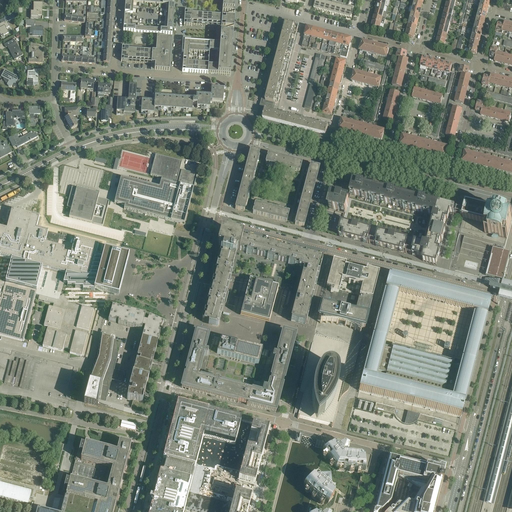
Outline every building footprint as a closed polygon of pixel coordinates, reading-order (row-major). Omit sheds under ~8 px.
[(149,0),(150,3),(159,4),(158,8),(160,8),(160,4),(163,4),(162,0),(149,0)] [(222,0),(222,12),(235,13),(235,0),(222,0)] [(481,0),(479,0),(478,5),(480,6),(488,8),(490,2),(482,0),(481,0)] [(332,3),(330,12),(335,14),(338,2),(332,1),(332,3)] [(412,1),(410,6),(421,9),(423,3),(415,1),(412,1)] [(338,2),(335,14),(340,15),(342,6),(343,6),(343,4),(338,2)] [(31,16),(30,19),(38,19),(38,16),(42,16),(42,11),(41,11),(41,3),(33,3),(33,4),(34,4),(34,11),(31,11),(31,16)] [(348,7),(345,16),(351,18),(354,7),(348,5),(347,7),(348,7)] [(125,12),(124,15),(130,16),(130,13),(133,13),(133,9),(136,9),(136,6),(133,6),(133,7),(125,7),(125,12)] [(410,6),(409,12),(412,13),(420,15),(421,9),(410,6)] [(163,9),(163,12),(164,12),(164,17),(165,17),(173,17),(174,11),(166,11),(166,9),(163,9)] [(445,9),(443,15),(452,17),(454,18),(454,15),(452,14),(453,11),(445,9)] [(376,10),(374,16),(382,18),(385,19),(387,13),(384,12),(376,10)] [(15,18),(12,13),(4,17),(5,18),(6,21),(7,22),(15,18)] [(443,15),(442,21),(450,23),(452,24),(454,18),(452,17),(443,15)] [(374,16),(373,21),(381,24),(384,24),(385,19),(382,18),(374,16)] [(0,20),(1,23),(0,23),(0,34),(1,36),(9,33),(6,28),(9,27),(7,22),(6,21),(5,18),(0,20)] [(278,103),(295,36),(298,25),(284,21),(262,104),(273,107),(274,103),(278,103)] [(373,21),(371,27),(379,30),(381,24),(373,21)] [(511,24),(505,22),(504,25),(502,31),(503,31),(509,33),(511,24)] [(135,27),(135,32),(148,33),(148,28),(139,28),(139,23),(137,23),(137,27),(135,27)] [(34,24),(28,24),(26,24),(26,27),(30,27),(30,34),(33,34),(33,36),(43,36),(43,27),(34,27),(34,24)] [(501,35),(503,31),(502,31),(504,25),(498,24),(496,33),(499,33),(498,35),(501,35)] [(148,28),(148,33),(160,34),(161,29),(159,29),(159,25),(157,25),(157,29),(148,28)] [(302,46),(308,48),(313,29),(307,27),(302,46)] [(471,28),(470,34),(473,35),(481,37),(482,31),(474,29),(471,28)] [(320,30),(313,29),(308,48),(315,50),(320,30)] [(315,50),(321,51),(326,32),(320,30),(315,50)] [(404,30),(403,32),(406,33),(405,36),(414,38),(415,33),(404,30)] [(189,44),(187,69),(208,71),(207,73),(220,74),(220,70),(225,70),(227,45),(226,44),(226,43),(227,43),(227,40),(233,41),(233,32),(221,31),(220,44),(210,43),(209,46),(189,44)] [(332,34),(326,32),(321,51),(327,53),(332,34)] [(327,53),(334,55),(339,35),(332,34),(327,53)] [(345,37),(339,35),(334,55),(340,56),(345,37)] [(151,69),(154,69),(154,70),(169,71),(172,39),(157,37),(156,50),(156,51),(152,51),(151,63),(151,69)] [(345,37),(340,56),(347,58),(352,39),(345,37)] [(437,38),(436,44),(444,46),(446,40),(437,38)] [(23,56),(22,55),(14,39),(4,45),(6,48),(7,47),(14,60),(23,56)] [(360,51),(373,55),(376,45),(362,41),(360,51)] [(373,55),(386,58),(389,48),(376,45),(373,55)] [(466,46),(465,48),(469,49),(468,53),(476,55),(478,49),(470,47),(466,46)] [(28,63),(42,63),(43,51),(41,51),(41,47),(29,47),(29,53),(32,53),(32,51),(34,51),(34,59),(29,59),(28,63)] [(489,57),(495,58),(495,59),(497,53),(498,50),(492,48),(489,57)] [(405,59),(407,53),(398,51),(396,57),(400,58),(405,59)] [(494,61),(502,63),(504,55),(497,53),(495,59),(495,58),(494,61)] [(318,86),(325,56),(317,54),(309,84),(310,84),(316,86),(318,86)] [(511,57),(504,55),(502,63),(509,65),(511,57)] [(420,66),(426,67),(429,59),(423,57),(420,66)] [(388,58),(381,84),(384,85),(391,58),(388,58)] [(408,60),(405,59),(400,58),(398,64),(406,67),(408,60)] [(344,68),(346,61),(337,59),(335,65),(344,68)] [(426,67),(432,69),(434,60),(429,59),(426,67)] [(432,69),(438,70),(440,62),(434,60),(432,69)] [(383,71),(384,66),(366,61),(365,66),(383,71)] [(440,62),(438,70),(444,72),(446,63),(440,62)] [(444,72),(450,73),(452,65),(446,63),(444,72)] [(396,71),(404,74),(406,67),(398,64),(396,71)] [(335,65),(334,71),(343,74),(344,68),(335,65)] [(460,67),(459,73),(462,74),(468,75),(469,69),(460,67)] [(4,70),(1,77),(4,78),(3,80),(6,83),(7,83),(7,85),(8,87),(11,87),(12,86),(13,86),(13,87),(17,87),(18,85),(18,82),(19,77),(19,75),(15,75),(4,70)] [(33,86),(33,85),(38,85),(38,82),(38,74),(39,73),(39,70),(33,71),(28,72),(26,86),(33,86)] [(342,76),(343,74),(334,71),(332,77),(342,80),(343,76),(342,76)] [(403,81),(404,74),(396,71),(394,78),(403,81)] [(352,82),(365,85),(368,76),(354,72),(352,82)] [(462,74),(460,81),(469,83),(471,76),(468,75),(462,74)] [(489,83),(489,85),(492,86),(492,84),(496,85),(498,77),(491,75),(490,78),(489,83)] [(381,79),(368,76),(365,85),(379,89),(381,79)] [(484,76),(482,85),(488,87),(489,85),(489,83),(490,78),(484,76)] [(330,83),(339,85),(340,83),(341,83),(342,80),(332,77),(330,83)] [(498,77),(496,85),(503,87),(505,79),(498,77)] [(403,81),(394,78),(392,86),(401,88),(403,81)] [(428,83),(445,87),(446,82),(429,78),(428,83)] [(505,79),(503,87),(510,89),(511,80),(505,79)] [(460,81),(458,88),(467,90),(469,83),(460,81)] [(338,91),(339,85),(330,83),(329,89),(338,91)] [(61,84),(61,91),(71,91),(70,99),(64,99),(64,102),(70,102),(75,102),(76,88),(76,85),(73,85),(67,84),(65,84),(61,84)] [(125,96),(125,99),(128,99),(136,100),(136,93),(136,90),(137,87),(137,85),(137,84),(135,84),(132,84),(129,84),(129,93),(128,95),(128,96),(125,96)] [(139,102),(139,104),(142,104),(141,113),(154,113),(154,109),(192,112),(193,104),(197,105),(197,108),(210,109),(210,101),(212,101),(212,102),(218,102),(223,103),(223,99),(224,90),(223,89),(220,89),(218,89),(215,89),(215,87),(211,86),(211,89),(211,96),(209,96),(196,95),(196,99),(193,99),(154,96),(153,101),(142,100),(140,100),(139,100),(139,102)] [(381,86),(379,92),(372,118),(344,111),(344,113),(374,121),(383,87),(381,86)] [(458,88),(457,95),(465,97),(467,90),(458,88)] [(336,97),(338,91),(329,89),(327,95),(336,97)] [(412,97),(419,99),(422,91),(414,89),(412,97)] [(389,98),(398,100),(399,93),(391,91),(389,98)] [(419,99),(426,101),(429,93),(422,91),(419,99)] [(321,93),(320,96),(327,97),(326,101),(336,103),(337,100),(336,100),(336,97),(327,95),(321,93)] [(426,101),(433,103),(436,94),(429,93),(426,101)] [(511,104),(511,99),(489,93),(488,98),(511,104)] [(441,105),(443,96),(436,94),(433,103),(441,105)] [(455,101),(455,102),(456,102),(463,104),(465,97),(457,95),(455,101)] [(398,100),(389,98),(387,105),(396,107),(398,100)] [(117,99),(116,115),(121,116),(124,116),(124,114),(131,114),(131,113),(135,114),(135,102),(136,100),(128,99),(125,99),(117,99)] [(335,107),(336,103),(326,101),(324,107),(333,109),(334,107),(335,107)] [(476,111),(481,112),(483,107),(484,103),(478,102),(476,111)] [(102,111),(101,121),(108,122),(108,117),(111,117),(112,106),(108,106),(106,105),(105,112),(102,111)] [(394,114),(396,107),(387,105),(385,112),(394,114)] [(85,111),(85,115),(87,115),(87,117),(95,118),(96,111),(95,111),(95,110),(96,110),(96,112),(99,112),(99,107),(98,107),(95,106),(94,106),(93,106),(93,108),(93,111),(87,111),(85,111)] [(32,107),(29,107),(29,114),(29,116),(29,127),(34,126),(37,126),(37,122),(34,122),(34,116),(40,116),(40,114),(42,114),(42,107),(32,107)] [(323,113),(332,115),(333,109),(324,107),(323,113)] [(452,114),(460,117),(462,110),(453,107),(452,114)] [(490,108),(483,107),(481,112),(481,115),(488,117),(490,108)] [(79,108),(65,109),(65,118),(66,118),(69,116),(72,116),(79,116),(79,108)] [(405,126),(404,129),(438,138),(445,109),(443,108),(436,134),(405,126)] [(497,110),(490,108),(488,117),(495,119),(497,110)] [(278,114),(262,110),(259,121),(327,139),(330,124),(281,111),(278,114)] [(495,119),(502,120),(504,112),(497,110),(495,119)] [(11,113),(6,114),(6,121),(8,120),(8,124),(14,123),(14,119),(20,119),(21,122),(25,122),(24,115),(21,115),(21,111),(18,111),(16,111),(15,111),(15,112),(12,112),(12,114),(11,114),(11,113)] [(394,114),(385,112),(384,119),(392,122),(394,114)] [(504,112),(502,120),(509,122),(511,114),(504,112)] [(452,114),(450,122),(458,124),(460,117),(452,114)] [(65,118),(71,130),(77,126),(75,123),(77,122),(75,119),(74,120),(72,116),(69,116),(66,118),(65,118)] [(3,124),(1,131),(6,130),(6,128),(10,128),(12,128),(14,128),(14,123),(8,124),(8,120),(6,121),(6,122),(4,122),(3,124)] [(339,130),(353,133),(355,123),(342,120),(339,130)] [(456,131),(458,124),(450,122),(448,128),(456,131)] [(368,127),(355,123),(353,133),(366,136),(368,127)] [(496,150),(495,153),(511,156),(511,154),(509,153),(507,153),(511,135),(511,124),(511,126),(505,152),(496,150)] [(384,131),(368,127),(366,136),(382,141),(384,131)] [(454,138),(456,131),(448,128),(446,136),(454,138)] [(35,133),(33,134),(32,132),(19,139),(16,134),(8,138),(13,147),(16,145),(17,148),(38,137),(35,133)] [(400,145),(415,149),(418,140),(402,136),(400,145)] [(431,143),(418,140),(415,149),(429,153),(431,143)] [(0,158),(11,153),(6,143),(1,145),(0,142),(0,158)] [(431,143),(429,153),(444,157),(447,147),(431,143)] [(491,151),(492,149),(467,143),(467,145),(491,151)] [(250,150),(245,170),(254,172),(259,152),(250,150)] [(462,161),(476,165),(478,155),(465,152),(462,161)] [(265,164),(282,168),(285,159),(268,154),(265,164)] [(121,177),(114,203),(125,206),(124,209),(184,225),(194,187),(182,183),(181,186),(176,184),(182,162),(155,155),(150,175),(160,177),(162,178),(159,187),(157,187),(121,177)] [(491,159),(478,155),(476,165),(489,168),(491,159)] [(302,163),(285,159),(282,168),(299,172),(302,163)] [(489,168),(502,172),(505,162),(491,159),(489,168)] [(511,164),(505,162),(502,172),(511,174),(511,164)] [(310,165),(305,185),(314,187),(319,168),(310,165)] [(180,175),(178,182),(182,183),(194,187),(195,183),(197,174),(190,173),(181,170),(181,173),(183,173),(182,176),(180,175)] [(245,170),(240,189),(249,191),(254,172),(245,170)] [(349,200),(345,214),(429,236),(438,204),(353,182),(353,183),(348,200),(349,200)] [(309,207),(314,187),(305,185),(300,205),(309,207)] [(72,187),(67,207),(72,208),(69,217),(102,226),(109,201),(103,200),(103,201),(98,199),(98,198),(99,194),(98,194),(95,193),(72,187)] [(244,211),(249,191),(240,189),(235,209),(244,211)] [(332,196),(329,210),(345,214),(349,200),(348,200),(332,196)] [(252,213),(269,218),(272,209),(255,204),(252,213)] [(424,258),(423,261),(436,265),(449,213),(456,215),(463,217),(464,212),(458,211),(455,210),(455,209),(438,204),(429,236),(424,258)] [(304,227),(309,207),(300,205),(295,224),(304,227)] [(463,217),(463,218),(466,219),(487,224),(485,233),(506,239),(507,239),(511,218),(511,216),(490,211),(466,205),(466,206),(464,212),(463,217)] [(289,213),(272,209),(269,218),(286,222),(289,213)] [(0,335),(23,342),(35,295),(39,296),(38,300),(41,301),(54,304),(53,307),(49,306),(44,326),(48,327),(42,347),(62,352),(63,348),(71,350),(70,354),(82,357),(87,335),(88,331),(88,332),(94,310),(68,303),(63,295),(60,297),(63,284),(67,284),(67,286),(75,286),(75,288),(83,288),(83,290),(94,290),(119,297),(121,286),(129,256),(104,250),(102,258),(95,257),(99,245),(87,242),(75,239),(71,254),(63,252),(64,248),(56,246),(58,239),(60,240),(66,241),(68,234),(64,233),(60,232),(59,236),(56,235),(56,234),(48,232),(36,229),(39,217),(12,210),(11,213),(7,229),(0,227),(0,335)] [(339,235),(339,236),(424,258),(429,236),(345,214),(339,235)] [(459,233),(449,268),(450,269),(455,270),(480,276),(492,280),(495,280),(496,278),(496,277),(506,239),(485,233),(487,224),(466,219),(463,218),(461,226),(459,233)] [(215,272),(230,275),(249,280),(259,242),(221,232),(217,247),(221,248),(215,272)] [(250,281),(278,288),(297,293),(307,254),(259,242),(249,280),(250,281)] [(307,254),(297,293),(293,309),(290,308),(288,319),(291,320),(291,322),(305,325),(305,324),(306,324),(323,258),(307,254)] [(379,273),(366,269),(365,273),(345,267),(346,264),(333,261),(332,264),(326,287),(339,291),(342,280),(349,282),(348,284),(355,285),(355,284),(362,286),(359,296),(362,297),(372,299),(378,276),(379,273)] [(215,272),(202,321),(217,325),(230,275),(215,272)] [(460,417),(475,362),(490,301),(439,288),(388,275),(385,288),(372,340),(358,391),(460,417)] [(278,288),(250,281),(249,280),(240,316),(269,323),(278,288)] [(364,330),(366,322),(372,299),(362,297),(362,299),(359,298),(355,314),(346,312),(346,311),(343,310),(343,311),(323,306),(323,304),(322,304),(322,306),(321,306),(318,319),(322,320),(322,322),(320,322),(320,323),(325,323),(327,323),(331,323),(332,323),(336,324),(337,324),(338,324),(339,323),(340,323),(340,324),(342,325),(342,324),(344,324),(344,325),(344,326),(345,327),(345,326),(349,328),(351,328),(354,330),(355,331),(359,333),(360,334),(360,333),(359,332),(360,329),(364,330)] [(142,327),(144,327),(145,321),(144,321),(145,314),(121,308),(119,308),(112,306),(108,321),(115,323),(116,320),(119,321),(118,324),(141,330),(142,327)] [(145,328),(141,342),(157,346),(160,332),(161,330),(161,329),(164,323),(149,316),(147,322),(145,321),(144,327),(145,328)] [(250,391),(242,388),(219,382),(220,379),(215,378),(215,381),(198,377),(204,355),(207,356),(208,351),(205,350),(205,349),(209,335),(204,334),(204,333),(196,331),(191,349),(191,350),(181,388),(213,396),(213,397),(216,397),(238,403),(246,405),(247,405),(251,391),(250,391)] [(277,354),(273,353),(272,358),(276,359),(268,390),(264,389),(263,394),(261,393),(251,391),(250,390),(250,391),(251,391),(247,405),(246,405),(251,406),(276,413),(283,385),(284,381),(293,346),(293,343),(296,335),(291,334),(290,338),(287,337),(288,333),(283,332),(280,342),(277,354)] [(111,362),(114,340),(114,339),(113,339),(112,339),(102,336),(100,336),(100,337),(97,358),(95,364),(94,366),(97,367),(94,377),(93,377),(92,376),(90,376),(89,379),(85,395),(86,395),(85,402),(84,406),(97,410),(98,405),(98,402),(99,400),(99,399),(100,399),(103,382),(111,362)] [(217,354),(258,364),(262,349),(221,338),(217,354)] [(137,359),(133,374),(148,378),(152,366),(153,360),(157,346),(141,342),(137,357),(140,358),(140,360),(137,359)] [(298,414),(298,415),(325,422),(330,418),(334,412),(338,413),(345,386),(349,387),(350,386),(354,367),(356,360),(310,348),(303,375),(308,377),(304,392),(298,414)] [(15,361),(9,360),(4,384),(21,388),(29,361),(16,358),(15,361)] [(128,393),(128,395),(127,400),(133,401),(142,402),(143,400),(144,395),(144,394),(145,392),(148,378),(133,374),(129,389),(132,390),(131,393),(128,393)] [(229,511),(235,492),(236,490),(231,489),(222,487),(224,479),(238,483),(239,479),(238,479),(245,454),(249,440),(251,432),(250,432),(251,432),(253,423),(241,420),(186,406),(178,404),(168,440),(171,441),(166,460),(161,480),(158,479),(149,511),(229,511)] [(402,421),(417,425),(420,414),(407,411),(405,418),(400,417),(400,416),(398,416),(398,419),(403,420),(402,421)] [(245,454),(238,479),(239,479),(250,482),(255,483),(257,475),(261,460),(263,451),(269,428),(253,423),(251,432),(250,432),(251,432),(249,440),(258,442),(256,450),(247,448),(245,454)] [(118,511),(119,509),(116,508),(120,492),(119,492),(124,472),(125,472),(129,455),(131,449),(132,447),(132,445),(132,444),(129,443),(125,442),(124,442),(119,441),(117,452),(115,451),(111,450),(90,445),(86,444),(80,442),(74,466),(72,472),(70,481),(67,480),(66,480),(64,489),(65,489),(68,489),(66,496),(66,498),(65,500),(63,508),(61,511),(43,511),(40,511),(38,511),(37,511),(118,511)] [(326,451),(324,453),(336,468),(362,471),(363,470),(364,466),(364,462),(364,458),(361,459),(360,455),(360,453),(345,451),(344,450),(349,446),(343,445),(338,447),(334,445),(333,445),(331,446),(330,447),(326,451)] [(0,477),(39,486),(46,455),(5,447),(2,459),(31,465),(30,470),(0,463),(0,477)] [(373,511),(378,511),(379,511),(380,511),(381,511),(390,503),(397,476),(420,488),(411,505),(406,503),(403,506),(398,505),(393,510),(391,509),(388,511),(434,511),(441,486),(440,486),(441,484),(442,484),(443,479),(442,479),(444,473),(445,471),(439,469),(438,471),(402,461),(402,462),(402,463),(399,462),(399,461),(388,458),(387,459),(385,469),(382,480),(381,482),(381,483),(381,485),(379,491),(379,492),(378,494),(378,495),(376,503),(376,504),(375,505),(375,507),(373,511)] [(313,478),(306,488),(312,494),(318,499),(325,504),(334,495),(335,491),(332,489),(331,489),(331,487),(330,482),(327,479),(324,480),(320,480),(320,479),(317,476),(316,477),(313,478)] [(31,491),(0,483),(0,497),(28,505),(31,491)] [(247,511),(249,505),(251,496),(235,492),(229,511),(247,511)]
